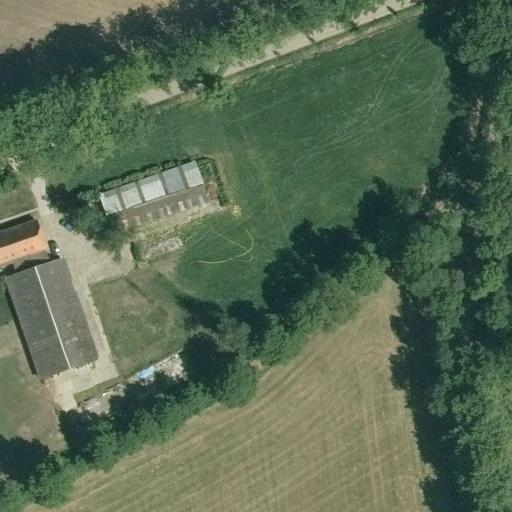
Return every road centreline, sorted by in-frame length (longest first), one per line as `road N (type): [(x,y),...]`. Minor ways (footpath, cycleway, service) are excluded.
road 1 (unclassified): [(475,511),(462,379),(511,35)]
road 2 (unclassified): [(0,154),(400,0)]
